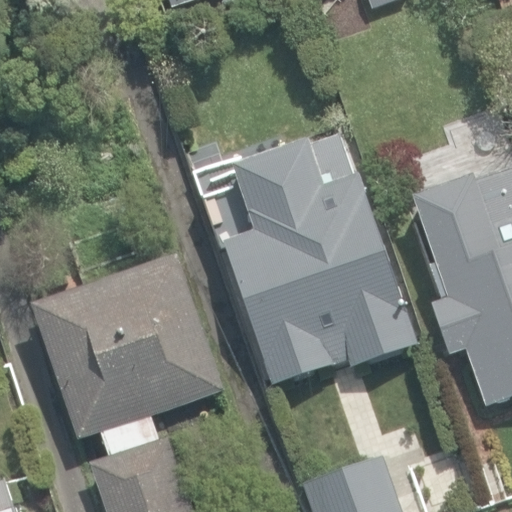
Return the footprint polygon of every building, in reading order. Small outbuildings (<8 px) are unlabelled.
[(350,371),(417,348),(358,176),(347,180),(331,134),(229,168),(250,229),(221,239),(272,386),(347,361),(350,371)] [(464,349),(485,410),(511,400),(511,248),(499,253),(487,218),(511,209),(511,168),(475,181),(475,179),(412,201),(435,267),(428,269),(440,302),(429,306),(446,355),(464,349)] [(90,463),(106,511),(194,511),(169,436),(161,439),(152,415),(224,388),(180,255),(34,304),(34,305),(80,440),(103,433),(111,456),(90,463)] [(402,511),(382,454),(303,480),(313,511),(402,511)] [(0,481),(0,511),(17,511),(18,510),(14,511),(5,480),(0,481)]
